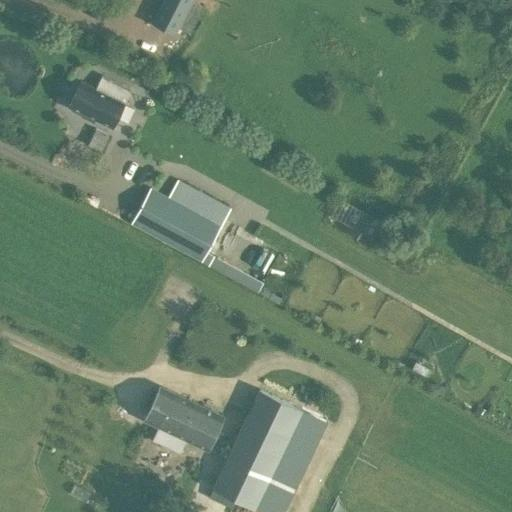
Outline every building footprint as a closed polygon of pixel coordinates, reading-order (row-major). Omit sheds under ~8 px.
[(175,36),(179,29),(189,34),(202,9),(191,3),(192,0),(160,0),(149,23),(175,36)] [(110,126),(121,105),(120,105),(128,89),(102,77),(94,93),(78,85),(68,105),(110,126)] [(96,128),(88,145),(102,151),(108,135),(96,128)] [(219,227),(150,191),(132,223),(203,260),(219,227)] [(339,199),(332,216),(375,234),(382,217),(339,199)] [(430,369),(416,361),(412,368),(426,376),(430,369)] [(160,386),(144,419),(206,449),(222,415),(160,386)] [(237,499),(254,507),(300,408),(257,388),(211,487),(212,487),(207,497),(232,509),(237,499)]
